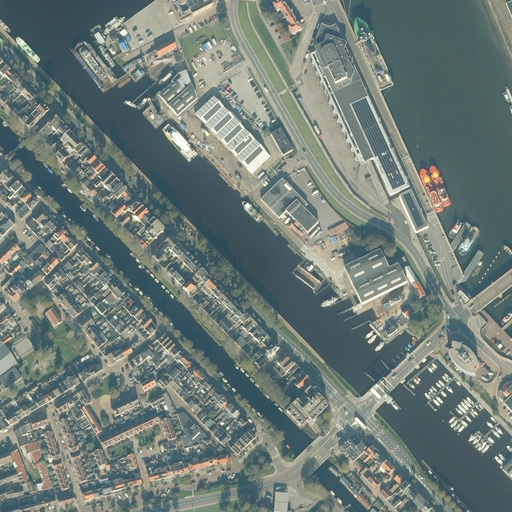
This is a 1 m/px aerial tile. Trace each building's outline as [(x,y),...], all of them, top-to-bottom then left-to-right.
[(174,0),(169,3),(179,22),(180,24),(188,20),(191,18),(192,18),(192,19),(193,18),(193,17),(199,14),(200,14),(200,13),(200,12),(200,11),(200,10),(202,9),(202,10),(203,10),(203,11),(204,11),(205,11),(206,11),(209,9),(212,8),(213,8),(213,7),(215,6),(217,5),(217,3),(217,1),(216,0),(174,0)] [(289,10),(288,10),(282,0),(279,3),(278,2),(277,3),(277,4),(274,6),(278,12),(281,10),(283,14),(279,17),(281,20),(282,20),(285,17),(287,21),(288,21),(292,28),(290,30),(293,35),(302,30),(296,21),(289,10)] [(374,160),(391,196),(410,188),(388,139),(369,98),(361,81),(346,48),(344,43),(336,26),(330,29),(326,27),(324,26),(323,26),(322,26),(316,42),(318,47),(317,48),(315,49),(317,52),(315,53),(311,54),(310,57),(313,62),(312,66),(313,66),(315,67),(317,72),(316,75),(318,76),(319,76),(321,81),(320,84),(322,85),(324,86),(326,90),(324,94),(326,94),(328,95),(330,100),(329,104),(331,105),(332,105),(335,110),(333,113),(335,114),(337,114),(339,119),(338,122),(339,123),(341,124),(343,128),(342,132),(343,132),(345,133),(348,139),(347,142),(348,143),(350,143),(352,148),(351,152),(352,152),(354,153),(356,157),(355,161),(357,161),(358,162),(359,164),(360,166),(362,165),(365,164),(367,163),(369,162),(370,162),(374,160)] [(121,31),(125,37),(131,34),(126,27),(121,31)] [(127,45),(123,37),(118,41),(119,43),(118,43),(119,46),(122,52),(124,53),(128,51),(129,50),(126,45),(127,45)] [(106,94),(119,84),(85,40),(72,50),(106,94)] [(118,53),(110,40),(107,41),(115,55),(118,53)] [(177,50),(176,48),(173,42),(149,54),(151,58),(154,57),(155,60),(174,50),(175,51),(177,50)] [(178,53),(173,56),(177,64),(182,62),(178,53)] [(3,78),(10,71),(6,67),(0,72),(0,75),(1,75),(3,77),(2,78),(2,79),(3,78)] [(6,84),(14,76),(10,71),(3,78),(5,80),(4,81),(6,84)] [(197,101),(197,100),(186,72),(179,75),(179,76),(180,78),(173,81),(170,85),(171,86),(159,97),(177,117),(179,115),(180,117),(181,116),(186,112),(198,103),(197,101)] [(14,76),(15,76),(14,76),(6,84),(3,86),(8,91),(19,80),(18,80),(14,76)] [(16,91),(17,90),(23,84),(19,80),(8,91),(6,92),(2,97),(0,98),(4,103),(8,99),(11,96),(9,94),(14,89),(16,91)] [(17,99),(21,94),(27,89),(23,84),(17,90),(20,93),(15,97),(17,99)] [(23,101),(25,99),(31,93),(27,89),(21,94),(24,97),(22,99),(23,101)] [(30,103),(36,97),(31,93),(25,99),(23,101),(21,103),(22,104),(27,100),(30,103)] [(36,98),(36,97),(30,103),(21,112),(17,116),(23,123),(31,116),(42,104),(42,105),(41,104),(41,103),(38,102),(37,101),(36,98)] [(252,175),(270,157),(213,98),(209,102),(208,103),(205,106),(195,115),(244,166),(252,175)] [(8,107),(12,103),(8,99),(4,103),(8,107)] [(17,107),(16,107),(12,103),(8,107),(12,112),(17,107)] [(37,123),(49,111),(42,104),(31,116),(34,119),(37,123)] [(21,112),(17,107),(12,112),(17,116),(21,112)] [(26,126),(34,119),(31,116),(23,123),(26,126)] [(30,130),(37,123),(34,119),(26,126),(30,130)] [(56,119),(55,119),(46,128),(52,134),(53,133),(55,134),(58,131),(63,126),(62,124),(57,119),(56,119)] [(58,131),(64,138),(69,132),(69,131),(68,131),(65,128),(64,127),(63,126),(58,131)] [(52,134),(46,128),(36,137),(44,145),(49,140),(50,139),(55,134),(53,133),(52,134)] [(283,157),(293,151),(280,130),(270,135),(283,157)] [(81,144),(76,139),(69,132),(64,138),(61,141),(63,144),(62,145),(65,149),(66,148),(67,149),(66,150),(67,151),(69,149),(72,153),(81,144)] [(49,140),(44,145),(45,145),(45,146),(46,146),(50,151),(56,146),(50,139),(49,140)] [(68,158),(69,156),(57,144),(56,146),(50,151),(55,156),(62,163),(68,158)] [(75,157),(85,148),(81,144),(72,153),(69,156),(68,158),(69,159),(73,155),(75,157)] [(81,159),(89,152),(85,148),(75,157),(73,159),(75,161),(79,157),(81,159)] [(75,165),(79,169),(83,165),(92,156),(89,152),(81,159),(75,165)] [(87,169),(88,168),(96,160),(92,156),(83,165),(87,169)] [(92,170),(96,166),(99,163),(96,160),(88,168),(82,173),(84,175),(86,174),(90,170),(91,169),(92,170)] [(75,165),(71,161),(65,167),(69,171),(75,165)] [(103,167),(102,166),(99,163),(96,166),(92,170),(91,169),(90,170),(93,173),(89,177),(91,178),(103,167)] [(73,174),(79,169),(75,165),(69,171),(73,174)] [(83,173),(87,169),(83,165),(79,169),(73,174),(76,178),(82,172),(83,173)] [(96,180),(106,170),(103,167),(91,178),(93,180),(94,178),(96,180)] [(9,174),(5,170),(3,170),(0,172),(0,184),(0,183),(9,174)] [(96,188),(99,185),(110,174),(106,170),(96,180),(99,182),(95,186),(96,188)] [(2,188),(13,178),(9,174),(0,183),(1,184),(0,185),(1,186),(0,186),(2,188)] [(104,187),(113,178),(110,174),(99,185),(100,186),(102,185),(104,187)] [(86,182),(83,179),(80,176),(77,179),(83,185),(86,182)] [(9,191),(11,190),(17,183),(14,180),(13,178),(2,188),(0,190),(1,192),(4,196),(6,194),(5,193),(8,190),(9,191)] [(110,193),(111,192),(119,184),(113,178),(104,187),(110,193)] [(305,209),(308,205),(283,179),(261,200),(280,219),(286,212),(308,234),(319,223),(305,209)] [(95,186),(99,182),(96,180),(91,185),(87,189),(91,193),(96,189),(96,188),(95,186)] [(87,189),(91,185),(87,181),(86,182),(83,185),(87,189)] [(10,200),(22,188),(17,183),(11,190),(9,191),(12,195),(4,202),(6,204),(10,200)] [(117,193),(123,187),(119,184),(111,192),(112,194),(107,200),(105,198),(100,203),(104,207),(117,193)] [(124,188),(123,187),(117,193),(104,207),(107,210),(110,207),(107,204),(108,203),(109,204),(114,199),(115,198),(117,200),(126,191),(124,188)] [(18,198),(25,191),(22,188),(10,200),(11,201),(11,200),(12,201),(17,197),(18,198)] [(95,197),(100,192),(96,189),(91,193),(95,197)] [(14,207),(28,194),(25,191),(18,198),(19,199),(12,206),(14,207)] [(122,202),(124,200),(129,194),(126,191),(117,200),(116,201),(117,203),(120,200),(122,202)] [(417,233),(428,228),(411,191),(400,197),(417,233)] [(16,215),(32,199),(28,194),(14,207),(11,210),(16,215)] [(123,207),(127,203),(132,197),(129,194),(124,200),(122,202),(120,204),(121,205),(122,206),(123,207)] [(126,210),(130,206),(135,200),(132,197),(127,203),(123,207),(126,210)] [(30,211),(37,204),(32,199),(16,215),(21,220),(30,211)] [(140,205),(138,203),(135,200),(130,206),(126,210),(120,215),(122,217),(128,211),(131,214),(131,213),(140,205)] [(122,206),(121,205),(120,204),(118,206),(117,205),(115,207),(110,212),(112,215),(122,206)] [(144,209),(143,208),(140,205),(131,213),(133,215),(131,218),(132,219),(134,218),(144,209)] [(126,210),(123,207),(122,206),(112,215),(116,219),(120,215),(126,210)] [(52,220),(49,217),(49,216),(43,209),(33,219),(37,224),(39,226),(41,228),(41,227),(43,229),(46,227),(53,220),(52,220)] [(140,222),(148,214),(144,209),(134,218),(139,223),(140,222)] [(11,220),(3,212),(0,214),(0,215),(1,217),(2,216),(6,219),(5,221),(12,228),(15,225),(16,225),(15,225),(11,220)] [(141,230),(153,219),(148,214),(140,222),(142,225),(139,228),(141,230)] [(5,221),(1,217),(0,215),(0,221),(1,220),(4,222),(6,225),(4,226),(9,231),(12,228),(5,221)] [(120,223),(123,226),(130,220),(127,217),(124,220),(120,223)] [(32,232),(35,230),(39,226),(37,224),(33,219),(31,221),(28,223),(26,226),(30,230),(32,232)] [(143,240),(149,246),(164,231),(163,231),(163,230),(164,230),(153,219),(141,230),(139,232),(138,234),(140,237),(143,240)] [(49,230),(56,223),(53,220),(46,227),(43,229),(41,231),(42,233),(48,228),(49,230)] [(4,226),(0,222),(0,225),(2,228),(1,229),(6,234),(9,231),(4,226)] [(59,226),(56,223),(49,230),(44,235),(45,236),(51,231),(52,233),(59,226)] [(50,241),(62,229),(59,226),(52,233),(54,234),(48,239),(50,241)] [(49,249),(52,247),(52,246),(56,243),(66,234),(62,229),(50,241),(45,245),(49,249)] [(136,229),(131,234),(133,237),(138,234),(139,232),(136,229)] [(64,245),(71,238),(66,234),(56,243),(57,245),(61,241),(64,245)] [(64,251),(74,242),(71,238),(64,245),(61,247),(63,249),(64,251)] [(152,256),(155,260),(160,255),(161,256),(167,249),(170,252),(171,251),(178,245),(171,238),(152,256)] [(315,254),(335,245),(332,239),(312,248),(315,254)] [(343,241),(346,247),(352,245),(349,239),(343,241)] [(145,249),(149,246),(143,240),(139,243),(145,249)] [(71,252),(77,245),(74,242),(64,251),(63,252),(66,256),(68,255),(66,253),(69,250),(71,252)] [(16,252),(19,249),(13,243),(9,248),(17,255),(18,254),(16,252)] [(42,249),(43,247),(41,245),(29,257),(28,257),(32,261),(34,263),(46,253),(42,249)] [(173,257),(174,257),(176,256),(183,250),(178,245),(171,251),(174,254),(172,256),(173,257)] [(52,247),(49,249),(54,254),(57,251),(52,246),(52,247)] [(12,259),(17,255),(9,248),(5,252),(10,257),(12,259)] [(61,252),(58,250),(54,254),(61,261),(65,257),(62,253),(61,252)] [(81,259),(86,255),(82,250),(76,255),(79,257),(77,260),(79,261),(81,259)] [(186,253),(183,250),(176,256),(177,258),(172,263),(173,265),(177,261),(179,260),(179,259),(186,253)] [(6,261),(10,257),(5,252),(1,256),(6,261)] [(52,260),(48,256),(50,255),(48,252),(44,255),(55,267),(59,263),(53,258),(52,260)] [(399,266),(407,262),(403,255),(386,263),(381,252),(345,270),(357,294),(361,303),(363,306),(408,284),(403,275),(399,266)] [(186,253),(179,259),(183,264),(190,257),(186,253)] [(53,270),(55,267),(44,255),(43,257),(49,263),(47,265),(53,270)] [(81,265),(89,258),(86,255),(81,259),(79,261),(76,264),(78,266),(80,264),(81,265)] [(160,255),(155,260),(159,264),(164,259),(161,256),(160,255)] [(190,257),(183,264),(187,268),(194,261),(190,257)] [(85,267),(87,265),(92,261),(89,258),(81,265),(79,267),(80,269),(84,266),(85,267)] [(46,266),(45,265),(44,264),(43,263),(41,261),(40,260),(38,261),(41,264),(43,267),(50,273),(53,270),(47,265),(46,266)] [(41,264),(38,261),(35,264),(36,266),(38,264),(40,266),(43,269),(42,271),(47,276),(50,273),(41,264)] [(90,269),(95,264),(92,261),(87,265),(85,267),(81,271),(81,272),(79,273),(82,276),(84,274),(84,275),(87,272),(85,271),(88,268),(90,269)] [(194,261),(187,268),(191,272),(198,265),(194,262),(194,261)] [(166,271),(172,264),(170,262),(164,268),(166,271)] [(409,267),(407,262),(399,266),(403,275),(406,274),(413,286),(419,283),(410,267),(409,267)] [(69,271),(73,268),(68,263),(61,269),(66,274),(69,271)] [(90,275),(92,273),(98,267),(95,264),(90,269),(87,272),(84,275),(83,275),(85,277),(88,273),(90,275)] [(198,265),(191,272),(195,276),(202,269),(198,265)] [(317,292),(323,284),(298,265),(292,273),(317,292)] [(92,279),(101,270),(98,267),(95,270),(92,273),(90,275),(89,276),(90,277),(91,278),(92,279)] [(40,271),(38,269),(36,270),(35,269),(33,271),(35,273),(42,280),(46,277),(40,272),(40,271)] [(208,275),(202,270),(202,269),(195,276),(195,277),(182,288),(188,294),(194,289),(198,285),(197,284),(200,281),(199,280),(203,277),(204,278),(208,275)] [(68,279),(60,270),(56,274),(61,279),(64,283),(68,279)] [(99,279),(99,278),(104,273),(101,270),(92,279),(93,280),(96,278),(97,279),(97,280),(99,279)] [(172,270),(168,273),(169,274),(174,280),(178,276),(177,275),(175,273),(172,270)] [(42,280),(35,273),(33,271),(25,278),(34,286),(42,280)] [(97,280),(93,284),(95,285),(98,282),(99,283),(100,284),(102,282),(108,277),(104,273),(99,278),(99,279),(97,280)] [(64,283),(61,279),(56,274),(54,276),(60,284),(62,283),(63,284),(65,283),(64,283)] [(211,279),(208,275),(204,278),(203,277),(199,280),(200,281),(197,284),(198,285),(194,289),(198,293),(201,289),(204,286),(211,279)] [(30,290),(33,287),(23,276),(22,277),(21,278),(20,279),(19,279),(20,280),(22,282),(24,283),(25,285),(30,290)] [(63,288),(60,284),(54,276),(51,279),(56,284),(56,285),(57,286),(59,285),(60,287),(62,289),(64,288),(63,288)] [(178,276),(174,280),(175,280),(181,287),(185,283),(181,279),(180,278),(178,276)] [(104,287),(111,280),(108,277),(102,282),(100,284),(97,287),(98,288),(98,287),(99,288),(103,285),(104,287)] [(60,295),(62,294),(60,292),(55,286),(56,285),(56,284),(51,279),(48,282),(56,290),(60,295)] [(210,295),(218,287),(211,279),(204,286),(201,289),(208,296),(210,295)] [(30,290),(25,285),(24,283),(22,282),(20,280),(18,282),(17,283),(19,285),(21,287),(26,293),(30,290)] [(106,292),(110,289),(115,284),(111,280),(104,287),(101,289),(103,291),(104,290),(106,292)] [(52,293),(56,290),(48,282),(45,284),(52,293)] [(419,283),(413,286),(420,299),(426,295),(419,283)] [(491,286),(492,285),(500,296),(499,296),(500,297),(502,297),(502,295),(502,294),(501,295),(493,284),(494,284),(493,283),(492,283),(491,284),(491,285),(491,286)] [(112,293),(118,288),(115,284),(110,289),(104,294),(105,296),(110,291),(112,293)] [(26,293),(21,287),(19,285),(15,288),(23,295),(26,293)] [(23,295),(15,288),(14,286),(11,289),(19,298),(23,295)] [(215,297),(222,290),(218,287),(210,295),(212,297),(210,299),(211,300),(215,297)] [(113,305),(124,294),(118,288),(112,293),(105,300),(110,305),(111,304),(113,305)] [(11,289),(10,289),(8,291),(10,293),(8,295),(10,296),(15,301),(19,298),(11,289)] [(92,292),(90,290),(89,289),(84,294),(86,297),(92,292)] [(196,294),(197,293),(194,289),(188,294),(192,298),(194,296),(196,294)] [(210,308),(218,300),(225,294),(222,290),(215,297),(217,299),(213,302),(211,300),(209,302),(204,307),(202,309),(206,313),(208,311),(210,308)] [(61,303),(68,298),(70,296),(66,292),(57,299),(61,303)] [(123,303),(128,298),(124,294),(113,305),(105,312),(103,314),(106,317),(114,310),(115,310),(116,309),(118,307),(118,306),(116,305),(121,301),(123,303)] [(218,307),(220,305),(229,297),(225,294),(218,300),(220,302),(217,306),(218,307)] [(383,309),(405,303),(403,296),(381,302),(383,309)] [(216,318),(220,314),(225,309),(233,302),(229,297),(220,305),(223,308),(219,312),(214,316),(216,318)] [(72,298),(70,300),(68,298),(61,303),(64,307),(71,302),(73,300),(72,298)] [(123,308),(131,301),(128,298),(123,303),(118,307),(116,309),(117,311),(122,307),(123,308)] [(204,307),(209,302),(206,299),(201,304),(199,305),(202,309),(204,307)] [(99,306),(101,304),(98,300),(91,303),(94,306),(95,308),(96,309),(99,306)] [(123,314),(124,314),(129,309),(134,304),(131,301),(123,308),(125,309),(123,311),(122,312),(122,313),(123,314)] [(75,302),(73,304),(71,302),(64,307),(67,311),(74,306),(76,304),(75,302)] [(225,317),(237,306),(233,302),(225,309),(227,312),(224,315),(225,317)] [(130,314),(137,307),(134,304),(129,309),(124,314),(125,315),(128,312),(130,314)] [(78,306),(76,308),(74,306),(67,311),(71,315),(80,308),(78,306)] [(99,306),(96,309),(102,315),(103,314),(105,312),(99,306)] [(229,322),(241,310),(237,306),(225,317),(220,322),(217,325),(222,329),(229,322)] [(132,318),(135,315),(140,310),(137,307),(130,314),(126,317),(128,319),(131,316),(132,318)] [(413,308),(412,309),(411,307),(383,327),(386,332),(416,312),(413,308)] [(74,319),(83,312),(80,308),(71,315),(74,319)] [(56,326),(62,323),(53,309),(45,314),(48,319),(50,321),(51,323),(54,328),(55,329),(57,328),(56,326)] [(138,318),(143,313),(140,310),(135,315),(132,318),(130,319),(131,321),(134,318),(136,316),(138,318)] [(235,326),(246,315),(241,310),(229,322),(222,329),(226,334),(230,330),(235,326)] [(137,325),(146,317),(143,313),(138,318),(134,322),(137,325)] [(17,325),(9,315),(5,318),(4,318),(11,326),(13,329),(17,325)] [(242,327),(250,319),(246,315),(235,326),(236,327),(237,326),(238,327),(240,325),(242,327)] [(85,332),(94,325),(87,317),(79,324),(80,325),(81,324),(84,329),(83,330),(85,332)] [(144,324),(149,320),(146,317),(137,325),(134,328),(136,331),(139,328),(138,327),(142,323),(144,324)] [(13,329),(11,326),(4,318),(0,321),(0,323),(5,330),(9,326),(9,327),(11,330),(13,329)] [(248,335),(249,334),(257,326),(250,319),(242,327),(239,329),(242,332),(239,334),(242,337),(243,339),(248,335)] [(114,329),(119,324),(116,320),(116,321),(115,322),(111,325),(114,329)] [(144,330),(152,323),(149,320),(144,324),(141,327),(144,330)] [(147,333),(155,326),(152,323),(144,330),(147,333)] [(89,337),(96,331),(98,329),(95,325),(85,333),(89,337)] [(150,336),(158,329),(155,326),(147,333),(150,336)] [(248,344),(249,342),(261,331),(257,326),(249,334),(252,336),(246,342),(248,344)] [(388,339),(398,331),(394,326),(384,334),(388,339)] [(101,333),(100,331),(97,333),(96,331),(89,337),(92,341),(99,335),(101,333)] [(258,346),(267,337),(261,331),(249,342),(252,345),(255,342),(258,346)] [(159,344),(166,338),(163,334),(156,341),(159,344)] [(95,345),(102,339),(99,335),(92,341),(95,345)] [(242,350),(248,345),(240,337),(235,343),(242,350)] [(268,350),(274,344),(267,337),(258,346),(254,350),(257,353),(260,351),(263,348),(262,348),(264,346),(268,350)] [(162,347),(169,341),(166,338),(159,344),(162,347)] [(99,349),(105,343),(102,339),(95,345),(99,349)] [(166,350),(172,344),(169,341),(162,347),(166,350)] [(18,363),(4,345),(2,342),(0,342),(0,377),(14,367),(18,364),(18,363)] [(125,349),(123,345),(122,344),(121,345),(124,350),(125,350),(128,355),(132,353),(129,347),(125,349)] [(170,356),(177,349),(172,344),(166,350),(170,356)] [(275,353),(279,349),(274,344),(268,350),(264,354),(255,363),(259,368),(275,353)] [(119,346),(119,345),(117,346),(124,358),(128,355),(125,350),(124,350),(121,345),(119,346)] [(251,347),(251,348),(248,345),(242,350),(247,355),(253,349),(251,347)] [(454,353),(449,354),(451,360),(454,365),(459,370),(464,374),(470,376),(476,377),(476,373),(475,372),(474,370),(479,369),(479,367),(478,364),(477,362),(475,360),(474,357),(472,355),(471,354),(468,351),(465,349),(462,348),(459,347),(456,346),(453,345),(452,351),(454,351),(454,353)] [(124,358),(117,346),(113,348),(120,360),(124,358)] [(116,363),(120,360),(113,348),(109,351),(111,354),(116,363)] [(155,367),(160,363),(147,349),(144,353),(152,361),(152,363),(153,364),(155,367)] [(169,363),(180,352),(177,349),(170,356),(166,360),(169,363)] [(257,353),(254,350),(253,349),(247,355),(251,359),(257,353)] [(255,363),(264,354),(260,351),(257,353),(251,359),(255,363)] [(176,362),(183,356),(180,352),(169,363),(168,364),(169,366),(172,363),(172,364),(175,361),(176,362)] [(112,365),(116,363),(111,354),(105,357),(112,365)] [(145,361),(147,358),(143,354),(140,356),(143,363),(148,372),(149,373),(155,367),(153,364),(149,368),(145,361)] [(148,372),(143,363),(140,356),(133,361),(136,367),(140,365),(142,369),(145,374),(148,372)] [(183,366),(188,361),(184,356),(177,363),(178,365),(180,363),(183,366)] [(286,356),(273,368),(277,373),(290,361),(286,356)] [(99,364),(99,365),(96,361),(93,363),(99,373),(103,370),(103,371),(103,370),(99,364)] [(138,370),(136,367),(133,361),(129,364),(134,373),(138,370)] [(180,374),(191,364),(188,361),(183,366),(179,369),(175,365),(166,374),(168,375),(175,369),(177,371),(180,374)] [(277,373),(270,380),(275,384),(280,379),(295,366),(290,361),(277,373)] [(91,364),(89,362),(87,363),(89,365),(91,369),(95,375),(99,373),(93,363),(91,364)] [(87,366),(86,364),(84,365),(84,366),(87,372),(91,377),(95,375),(91,369),(89,365),(87,366)] [(189,373),(195,368),(191,364),(183,373),(179,376),(180,378),(187,372),(189,373)] [(87,380),(91,377),(87,372),(84,366),(82,368),(84,370),(82,371),(87,380)] [(291,379),(300,371),(295,366),(289,372),(292,374),(287,379),(289,381),(291,379)] [(22,378),(14,367),(0,377),(0,382),(5,390),(6,390),(22,378)] [(150,375),(152,373),(157,368),(155,367),(149,373),(150,375)] [(190,379),(192,377),(198,371),(195,368),(189,373),(183,378),(185,380),(188,377),(190,379)] [(273,368),(266,375),(270,380),(277,373),(273,368)] [(180,374),(177,371),(175,369),(168,375),(170,378),(173,381),(180,374)] [(83,382),(87,380),(82,371),(78,374),(83,382)] [(193,382),(195,380),(201,375),(198,371),(192,377),(190,379),(186,382),(188,384),(191,381),(193,382)] [(295,384),(304,375),(300,371),(291,379),(289,381),(285,385),(280,389),(283,392),(288,387),(287,387),(293,382),(295,384)] [(74,376),(73,377),(70,372),(67,373),(70,378),(72,381),(75,387),(80,384),(74,376)] [(196,386),(205,378),(201,375),(195,380),(193,382),(190,385),(192,387),(194,385),(196,386)] [(300,391),(310,381),(304,375),(295,384),(293,385),(300,391)] [(72,381),(70,378),(68,379),(67,379),(66,378),(65,379),(66,381),(71,389),(75,387),(72,381)] [(168,385),(173,381),(170,378),(165,382),(160,387),(163,390),(168,385)] [(199,390),(208,381),(205,378),(196,386),(196,387),(199,390)] [(160,387),(165,382),(162,379),(157,384),(160,387)] [(280,389),(285,385),(280,379),(275,384),(280,389)] [(68,392),(71,389),(66,381),(63,383),(68,392)] [(173,389),(177,385),(173,381),(168,385),(173,389)] [(206,390),(211,385),(208,381),(199,390),(196,393),(198,394),(204,388),(206,390)] [(306,392),(313,385),(310,381),(300,391),(302,393),(304,390),(306,392)] [(507,398),(511,393),(511,381),(501,392),(507,398)] [(62,383),(61,383),(60,384),(60,383),(58,384),(59,385),(64,394),(68,392),(63,383),(62,383)] [(60,396),(64,394),(59,385),(55,387),(60,396)] [(209,393),(215,388),(211,385),(206,390),(204,392),(205,394),(208,391),(209,393)] [(311,423),(318,416),(327,408),(320,400),(321,398),(322,397),(312,387),(314,385),(313,385),(306,392),(299,399),(294,404),(292,406),(286,412),(301,428),(305,424),(306,423),(309,420),(311,423)] [(53,388),(52,387),(50,388),(56,398),(60,396),(55,387),(53,388)] [(52,401),(56,398),(50,388),(47,389),(51,394),(49,395),(49,394),(48,394),(52,401)] [(191,392),(187,388),(183,391),(183,392),(179,396),(184,402),(188,397),(189,397),(196,390),(195,388),(191,392)] [(213,397),(218,392),(215,388),(209,393),(203,400),(204,401),(206,400),(207,399),(211,395),(213,397)] [(79,399),(86,395),(84,391),(76,395),(79,399)] [(52,401),(48,394),(46,392),(42,394),(48,404),(48,403),(52,401)] [(212,404),(221,395),(218,392),(209,401),(212,404)] [(35,411),(39,409),(33,402),(32,400),(26,393),(25,394),(32,404),(31,405),(35,411)] [(170,415),(176,412),(166,393),(161,396),(164,403),(168,409),(170,414),(170,415)] [(42,406),(46,404),(40,395),(37,397),(39,401),(42,406)] [(81,404),(89,399),(86,395),(79,399),(81,404)] [(203,406),(204,404),(196,395),(194,397),(203,406)] [(214,406),(215,408),(225,399),(221,395),(212,404),(209,407),(211,409),(214,406)] [(295,396),(290,400),(294,404),(299,399),(295,395),(295,396)] [(164,402),(161,396),(157,398),(160,404),(160,405),(162,404),(165,411),(168,410),(168,409),(164,403),(164,402)] [(39,409),(42,406),(39,401),(37,397),(32,400),(33,402),(39,409)] [(136,407),(139,406),(135,398),(130,400),(134,408),(135,410),(137,409),(136,407)] [(160,405),(160,404),(157,398),(153,400),(156,407),(158,406),(161,411),(163,410),(160,405)] [(73,414),(75,413),(72,408),(74,406),(70,399),(66,402),(73,414)] [(86,406),(91,403),(89,399),(81,404),(79,405),(81,407),(83,406),(84,408),(86,406)] [(220,409),(228,402),(225,400),(225,399),(215,408),(212,411),(214,412),(219,407),(220,409)] [(129,410),(134,408),(130,400),(126,403),(129,410)] [(196,405),(191,400),(187,405),(191,409),(196,405)] [(64,412),(68,409),(64,402),(60,405),(64,412)] [(219,414),(222,411),(223,412),(231,405),(228,402),(220,409),(217,412),(219,414)] [(127,412),(129,410),(126,403),(121,405),(125,413),(126,415),(128,414),(127,412)] [(21,406),(19,404),(18,405),(22,410),(26,417),(30,414),(23,404),(21,406)] [(31,405),(29,406),(27,404),(25,405),(32,413),(35,411),(31,405)] [(59,415),(64,412),(60,405),(55,408),(58,413),(56,414),(58,421),(61,420),(59,415)] [(120,415),(125,413),(121,405),(116,407),(120,415)] [(224,415),(226,416),(234,408),(231,405),(223,412),(218,418),(219,419),(224,415)] [(80,416),(89,411),(86,406),(84,408),(81,410),(82,412),(77,415),(75,413),(73,414),(75,419),(76,419),(80,416)] [(11,416),(8,413),(4,407),(2,408),(6,414),(8,416),(14,424),(18,421),(13,415),(11,416)] [(20,412),(16,407),(14,409),(15,410),(22,419),(26,417),(22,410),(20,412)] [(115,417),(120,415),(116,407),(111,409),(115,417)] [(8,416),(6,414),(2,408),(0,409),(4,415),(7,419),(5,420),(10,426),(14,424),(8,416)] [(227,418),(229,420),(237,412),(234,408),(226,416),(222,420),(224,421),(227,418)] [(197,419),(204,412),(201,409),(200,410),(196,414),(194,416),(197,419)] [(22,419),(15,410),(11,412),(13,415),(18,421),(22,419)] [(200,422),(205,417),(209,414),(206,410),(204,412),(197,419),(200,422)] [(86,418),(92,415),(89,411),(80,416),(76,419),(77,421),(85,416),(86,418)] [(235,420),(240,415),(237,412),(229,420),(226,422),(228,423),(233,418),(235,420)] [(183,413),(178,415),(180,422),(186,416),(183,413)] [(4,420),(0,416),(0,415),(0,419),(1,421),(7,428),(10,426),(5,420),(4,420)] [(79,428),(81,427),(94,419),(92,415),(86,418),(87,420),(82,424),(81,422),(77,424),(79,428)] [(159,423),(156,416),(155,415),(150,417),(154,426),(159,423)] [(243,418),(240,415),(235,420),(231,424),(232,426),(235,424),(236,425),(243,418)] [(190,420),(186,416),(180,422),(182,428),(190,420)] [(149,428),(154,426),(150,417),(146,420),(149,428)] [(204,425),(208,420),(205,417),(200,422),(203,425),(204,425)] [(48,425),(46,418),(41,419),(43,427),(45,426),(47,432),(50,431),(48,425)] [(240,430),(243,427),(248,423),(243,418),(236,425),(233,428),(235,430),(236,428),(239,431),(240,430)] [(91,427),(97,423),(94,419),(81,427),(82,429),(90,424),(91,427)] [(163,427),(171,424),(169,419),(161,422),(163,427)] [(207,428),(213,423),(210,419),(208,420),(204,425),(207,428)] [(144,430),(149,428),(146,420),(141,422),(144,430)] [(190,420),(182,428),(184,432),(185,432),(186,433),(195,425),(190,420)] [(140,432),(144,430),(141,422),(136,424),(140,432)] [(210,432),(215,427),(217,425),(214,422),(213,423),(207,428),(210,432)] [(90,433),(99,427),(97,423),(91,427),(88,429),(89,431),(90,433)] [(32,431),(32,430),(29,424),(25,427),(28,436),(30,435),(30,434),(31,434),(32,439),(35,438),(35,436),(34,433),(33,431),(32,431)] [(135,435),(140,432),(136,424),(131,427),(135,435)] [(164,432),(173,429),(171,424),(163,427),(164,432)] [(185,432),(184,432),(185,433),(184,433),(185,436),(185,435),(189,439),(199,430),(195,425),(186,433),(185,432)] [(28,436),(25,427),(25,426),(23,427),(20,429),(25,445),(30,443),(29,440),(28,436)] [(102,431),(99,427),(90,433),(86,435),(88,437),(95,433),(96,435),(102,432),(102,431)] [(130,437),(135,435),(131,427),(126,429),(130,437)] [(213,435),(218,430),(215,427),(210,432),(213,435)] [(253,428),(248,432),(243,427),(240,430),(244,434),(252,442),(256,438),(253,435),(254,434),(254,435),(257,432),(253,428)] [(216,438),(224,431),(221,428),(218,430),(213,435),(216,438)] [(125,439),(130,437),(126,429),(121,431),(125,439)] [(166,437),(175,434),(173,429),(164,432),(166,437)] [(209,440),(199,430),(189,439),(185,435),(185,436),(182,437),(181,437),(183,447),(188,446),(193,444),(203,441),(209,440)] [(115,434),(119,442),(125,439),(121,431),(115,434)] [(225,436),(227,434),(224,431),(216,438),(219,442),(225,436)] [(109,437),(113,445),(119,442),(115,434),(109,437)] [(168,442),(177,439),(175,434),(166,437),(168,442)] [(248,445),(252,442),(244,434),(241,438),(248,445)] [(26,446),(25,445),(22,436),(19,437),(16,438),(20,448),(26,446)] [(223,445),(228,440),(225,436),(219,442),(223,445)] [(108,447),(113,445),(109,437),(105,439),(108,447)] [(245,449),(248,445),(241,438),(237,441),(245,449)] [(103,449),(108,447),(105,439),(100,441),(103,449)] [(352,439),(351,439),(348,441),(349,442),(347,443),(346,443),(344,445),(344,446),(343,447),(342,447),(341,447),(339,449),(339,450),(339,451),(343,454),(344,454),(349,459),(349,460),(351,463),(352,463),(353,464),(353,465),(368,450),(364,446),(364,445),(362,442),(361,442),(357,445),(355,443),(355,442),(352,439)] [(241,452),(245,449),(237,441),(233,445),(241,452)] [(43,460),(38,445),(37,442),(31,444),(26,446),(20,448),(20,450),(22,449),(24,456),(30,454),(33,463),(42,460),(43,460)] [(71,454),(79,452),(77,444),(69,447),(71,454)] [(237,456),(241,452),(233,445),(230,448),(232,451),(231,452),(233,454),(234,453),(237,456)] [(372,447),(359,459),(361,461),(367,455),(369,457),(376,450),(372,446),(372,447)] [(212,450),(211,449),(210,450),(211,452),(211,453),(214,466),(215,466),(215,467),(217,466),(217,467),(219,466),(217,458),(217,457),(217,455),(215,450),(215,451),(214,451),(213,451),(213,450),(212,450)] [(95,458),(103,455),(101,450),(93,453),(95,458)] [(372,460),(379,453),(376,450),(369,457),(364,462),(365,463),(371,458),(372,460)] [(17,451),(9,454),(15,469),(15,471),(17,476),(21,486),(29,483),(17,451)] [(227,456),(224,456),(223,451),(220,451),(224,464),(226,464),(228,464),(228,463),(229,463),(227,457),(227,456)] [(53,462),(61,460),(59,452),(50,455),(53,462)] [(203,457),(203,454),(202,452),(200,453),(204,468),(206,468),(208,468),(208,467),(209,467),(207,460),(206,456),(203,457)] [(375,463),(382,457),(379,453),(372,460),(375,463)] [(73,464),(81,461),(79,454),(70,456),(73,464)] [(97,463),(105,460),(103,455),(95,458),(97,463)] [(169,466),(166,467),(164,457),(162,458),(164,469),(167,478),(169,478),(171,478),(171,477),(169,467),(169,466)] [(187,473),(188,473),(189,472),(190,472),(188,465),(186,457),(183,458),(181,459),(185,473),(187,473)] [(194,459),(194,457),(191,457),(195,471),(197,470),(197,471),(198,470),(199,470),(200,469),(197,459),(194,459)] [(387,462),(382,457),(375,463),(372,466),(372,467),(370,469),(371,470),(373,468),(374,468),(377,465),(380,469),(381,467),(387,462)] [(359,459),(353,465),(357,469),(361,465),(363,463),(361,461),(359,459)] [(34,469),(38,467),(44,465),(42,460),(33,463),(32,463),(34,469)] [(99,468),(107,465),(105,460),(97,463),(99,468)] [(511,460),(502,470),(508,476),(509,475),(511,472),(511,460)] [(55,471),(63,469),(60,461),(52,464),(55,471)] [(162,469),(160,461),(158,462),(162,479),(164,479),(165,479),(166,479),(166,478),(167,478),(164,469),(162,469)] [(175,465),(175,463),(175,462),(172,462),(173,464),(176,476),(178,475),(178,476),(180,475),(178,465),(178,464),(175,465)] [(385,472),(392,466),(387,462),(381,467),(385,472)] [(150,483),(153,482),(154,481),(151,469),(149,464),(145,465),(146,470),(149,483),(150,482),(150,483)] [(53,489),(49,479),(45,465),(44,465),(38,467),(43,484),(34,486),(36,493),(53,489)] [(389,475),(395,470),(392,466),(385,472),(389,475)] [(363,475),(369,470),(366,467),(360,472),(363,475)] [(141,485),(142,485),(138,469),(133,470),(134,474),(137,486),(139,485),(139,486),(141,485)] [(370,469),(369,470),(363,475),(368,480),(372,476),(368,473),(371,470),(370,469)] [(120,480),(119,477),(118,474),(116,475),(116,476),(120,490),(122,490),(124,490),(124,489),(122,479),(120,480)] [(384,497),(389,493),(390,491),(403,478),(400,475),(393,482),(394,483),(391,487),(390,485),(381,494),(384,497)] [(112,482),(111,481),(110,476),(107,477),(108,479),(112,493),(116,491),(113,482),(113,481),(112,482)] [(376,481),(374,479),(372,476),(368,480),(375,488),(380,484),(376,481)] [(401,488),(407,482),(403,478),(390,491),(392,493),(399,487),(401,488)] [(104,497),(106,496),(106,494),(112,493),(108,479),(99,481),(100,485),(101,489),(102,490),(104,497)] [(102,490),(99,490),(97,481),(94,482),(99,498),(104,497),(102,490)] [(407,482),(401,488),(395,493),(397,495),(402,491),(404,493),(411,486),(407,482)] [(89,493),(88,486),(87,484),(85,485),(85,486),(89,501),(94,499),(92,492),(89,493)] [(85,486),(85,485),(82,486),(83,489),(80,490),(84,502),(89,501),(85,486)] [(404,501),(415,490),(411,486),(404,493),(403,494),(403,495),(405,494),(406,495),(402,499),(404,501)] [(15,497),(14,492),(13,489),(4,492),(7,497),(7,499),(9,499),(12,498),(15,497)] [(412,505),(420,496),(415,490),(404,501),(403,501),(405,503),(408,501),(412,505)] [(287,492),(275,491),(274,503),(273,511),(284,511),(285,511),(286,504),(287,492)] [(387,501),(392,496),(389,493),(384,497),(387,501)] [(398,499),(394,494),(392,496),(387,501),(392,505),(398,499)] [(51,509),(57,508),(54,496),(48,498),(49,500),(51,509)] [(418,508),(425,501),(420,496),(412,505),(410,506),(410,507),(411,506),(412,507),(415,505),(418,508)] [(395,509),(399,505),(402,503),(399,500),(393,507),(395,509)] [(422,511),(429,505),(425,501),(418,508),(413,511),(417,511),(420,509),(422,511)]
